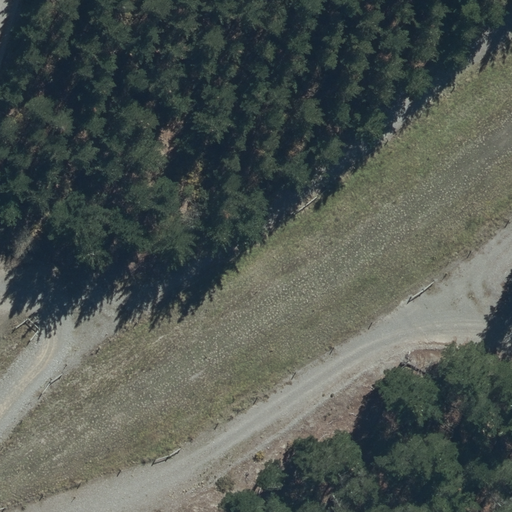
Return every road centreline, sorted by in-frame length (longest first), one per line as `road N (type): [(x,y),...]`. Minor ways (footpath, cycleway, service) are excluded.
road 1 (unclassified): [(89,511),(436,313),(511,333)]
road 2 (unclassified): [(0,298),(37,288),(64,298),(73,327),(0,428)]
